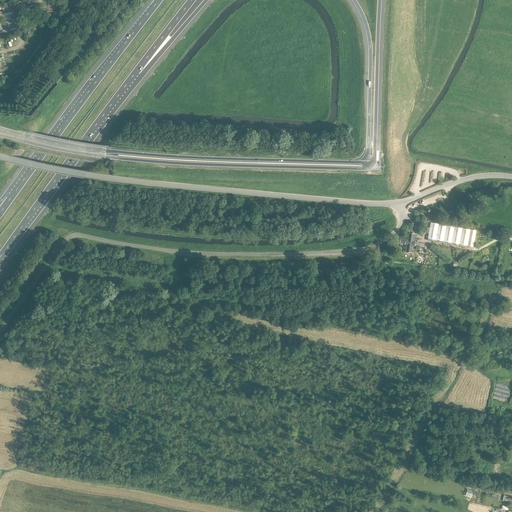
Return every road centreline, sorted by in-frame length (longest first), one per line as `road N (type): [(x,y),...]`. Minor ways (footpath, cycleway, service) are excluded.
road 1 (unclassified): [(0,331),(68,237),(174,252),(335,253),(386,240),(401,218),(399,203)]
road 2 (tertiary): [(0,156),(185,187),(399,203)]
road 3 (secondary): [(367,163),(84,149),(0,130)]
road 4 (secondary): [(0,135),(184,164),(367,163)]
road 5 (motorway): [(158,0),(9,198)]
road 6 (motorway): [(0,257),(135,72)]
road 7 (motorway): [(367,163),(374,156),(380,0)]
road 8 (motorway): [(354,0),(370,50),(367,163)]
